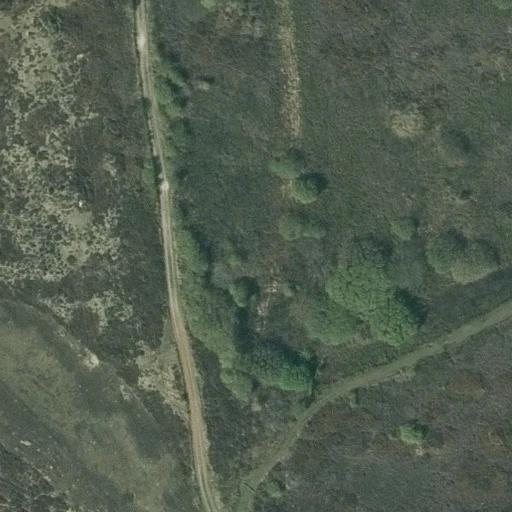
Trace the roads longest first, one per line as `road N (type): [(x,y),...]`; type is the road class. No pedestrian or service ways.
road 1 (unknown): [(134,0),(175,318),(194,383),(211,511)]
road 2 (track): [(511,307),(301,406),(223,511)]
